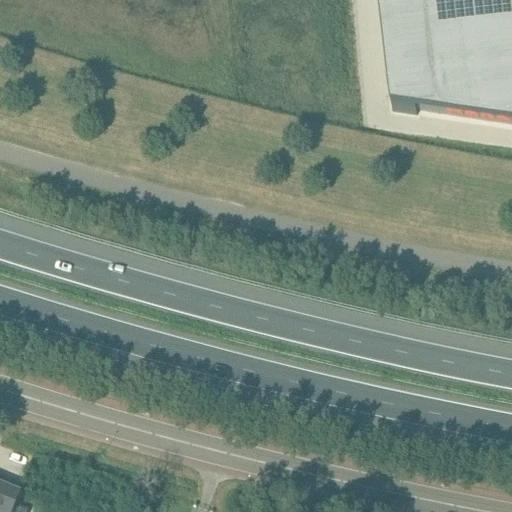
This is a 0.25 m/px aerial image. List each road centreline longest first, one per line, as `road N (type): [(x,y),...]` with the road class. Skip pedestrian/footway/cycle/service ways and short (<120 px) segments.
road 1 (motorway): [(511,371),(257,316),(0,243)]
road 2 (motorway): [(0,300),(242,371),(511,427)]
road 3 (unclassified): [(0,149),(146,192),(511,275)]
road 4 (tertiary): [(485,511),(204,449),(0,390)]
